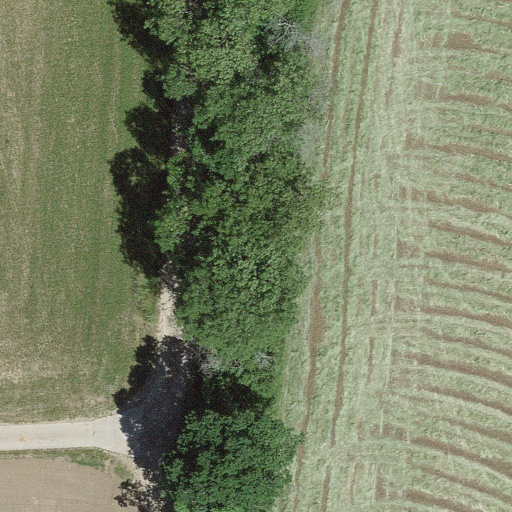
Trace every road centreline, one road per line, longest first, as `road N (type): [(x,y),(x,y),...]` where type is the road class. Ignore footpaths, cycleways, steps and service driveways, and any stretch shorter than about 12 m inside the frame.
road 1 (track): [(194,0),(160,511)]
road 2 (track): [(0,440),(164,430)]
